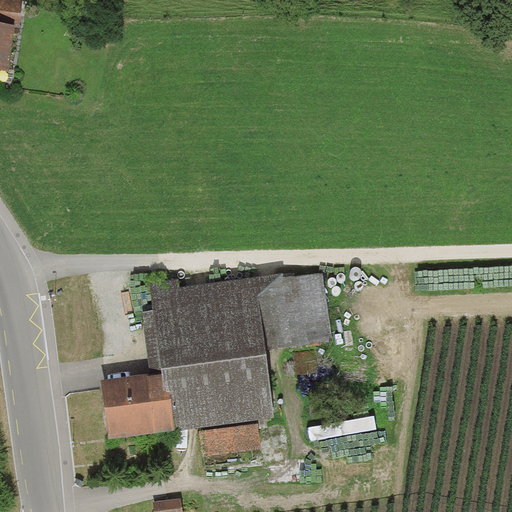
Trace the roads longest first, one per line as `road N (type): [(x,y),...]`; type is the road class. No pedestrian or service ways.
road 1 (track): [(9,268),(511,253)]
road 2 (tertiary): [(0,246),(16,297),(49,511)]
